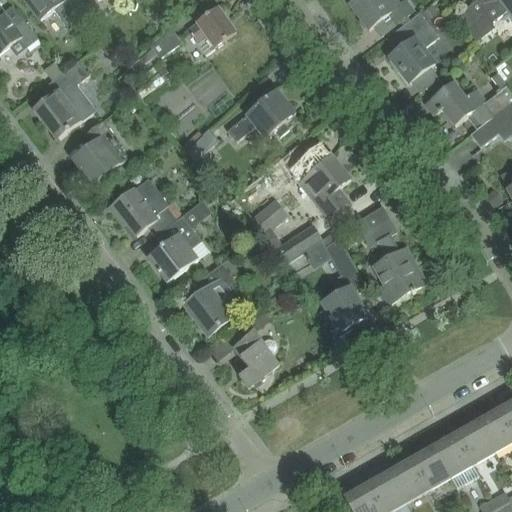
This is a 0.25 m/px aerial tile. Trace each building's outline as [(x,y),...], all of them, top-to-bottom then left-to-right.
[(23,0),(31,10),(42,24),(55,14),(69,32),(92,15),(80,0),(69,0),(65,3),(63,0),(23,0)] [(370,33),(374,29),(389,18),(396,27),(414,14),(407,3),(399,9),(392,0),(361,0),(351,8),(370,33)] [(496,30),(492,25),(508,12),(511,17),(511,0),(481,0),(456,19),(476,45),(496,30)] [(433,7),(422,16),(429,24),(439,15),(433,7)] [(39,42),(32,33),(24,22),(15,29),(0,10),(0,57),(20,43),(26,51),(39,42)] [(199,27),(189,34),(198,45),(207,38),(217,51),(221,48),(235,38),(238,36),(219,10),(203,22),(198,25),(199,27)] [(410,86),(411,86),(431,71),(436,67),(424,52),(440,40),(434,33),(422,17),(421,15),(410,23),(402,30),(403,31),(413,44),(405,49),(391,61),(392,63),(394,62),(410,83),(409,84),(410,86)] [(154,52),(158,58),(161,62),(184,45),(173,31),(152,49),(154,52)] [(110,43),(101,50),(112,62),(121,54),(110,43)] [(79,64),(53,84),(44,91),(44,92),(45,91),(52,100),(36,112),(59,143),(96,114),(77,88),(90,79),(79,64)] [(165,68),(158,73),(159,75),(164,84),(172,79),(165,68)] [(478,132),(511,107),(511,106),(511,94),(507,88),(487,104),(477,92),(466,100),(454,85),(442,95),(426,107),(435,119),(443,113),(456,129),(468,120),(478,132)] [(244,121),(228,134),(237,145),(256,130),(266,141),(275,134),(280,141),(290,132),(285,126),(297,116),(278,93),(247,118),(247,119),(244,122),(244,121)] [(478,132),(471,138),(481,150),(497,138),(499,137),(504,144),(509,141),(511,138),(511,107),(478,132)] [(103,125),(93,133),(86,137),(94,147),(74,162),(94,188),(129,162),(110,138),(112,137),(103,125)] [(210,132),(203,138),(188,152),(187,153),(204,174),(212,166),(204,157),(220,143),(210,132)] [(332,159),(312,175),(301,184),(329,220),(349,204),(339,191),(351,182),(332,159)] [(134,194),(130,189),(118,198),(122,203),(111,211),(125,229),(128,226),(137,239),(149,231),(155,240),(179,221),(169,208),(167,210),(164,212),(155,200),(158,198),(148,184),(134,194)] [(494,192),(486,200),(496,210),(504,202),(494,192)] [(289,218),(276,202),(250,223),(263,239),(289,218)] [(185,217),(183,219),(192,231),(203,223),(194,210),(185,217)] [(386,288),(379,292),(389,309),(412,295),(413,297),(417,295),(416,293),(422,290),(402,255),(392,238),(397,235),(383,211),(356,226),(370,250),(378,246),(388,263),(376,270),(386,288)] [(199,263),(191,253),(203,245),(199,240),(192,231),(183,219),(179,221),(155,240),(157,241),(163,237),(169,245),(163,250),(149,261),(169,286),(185,273),(199,263)] [(287,267),(308,254),(322,244),(326,242),(325,241),(317,228),(284,248),(275,253),(287,267)] [(326,242),(322,244),(326,251),(339,242),(334,235),(325,241),(326,242)] [(280,241),(271,248),(275,253),(284,248),(280,241)] [(332,262),(342,279),(346,286),(360,279),(339,242),(326,251),(332,262)] [(206,295),(187,310),(209,340),(233,321),(221,306),(232,297),(234,296),(242,290),(237,283),(225,267),(224,266),(205,281),(198,285),(206,295)] [(333,327),(335,325),(341,336),(368,320),(351,291),(339,298),(324,307),(333,322),(331,323),(333,327)] [(237,335),(227,342),(228,343),(235,351),(237,354),(243,362),(251,372),(240,380),(249,391),(281,367),(273,356),(276,354),(277,350),(277,346),(275,344),(271,342),(267,343),(264,345),(256,335),(249,325),(237,335)] [(507,406),(499,411),(511,433),(511,407),(509,409),(507,406)] [(496,456),(511,447),(511,433),(499,411),(490,416),(492,419),(478,426),(496,456)] [(496,456),(478,426),(465,434),(464,431),(455,436),(474,469),(475,468),(496,456)] [(449,443),(435,451),(452,481),(459,492),(480,480),(474,469),(455,436),(447,441),(449,443)] [(452,481),(435,451),(421,459),(420,456),(412,461),(430,494),(452,481)] [(430,494),(412,461),(403,465),(405,468),(391,476),(408,506),(430,494)] [(397,511),(408,506),(391,476),(377,484),(376,481),(368,486),(382,511),(397,511)] [(382,511),(368,486),(360,490),(361,493),(347,501),(353,511),(382,511)] [(493,502),(499,511),(511,504),(506,495),(493,502)] [(498,511),(499,511),(493,502),(481,510),(482,511),(498,511)]
